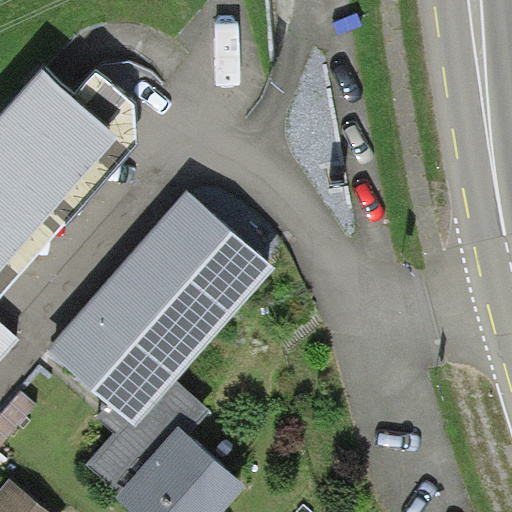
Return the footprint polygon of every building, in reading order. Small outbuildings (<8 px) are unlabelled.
[(74,96),(45,68),(0,119),(0,271),(117,136),(74,96)] [(96,73),(74,96),(117,136),(0,271),(0,299),(138,144),(136,103),(96,73)] [(188,191),(49,351),(111,403),(136,426),(176,381),(279,267),(188,191)] [(0,360),(19,339),(0,321),(0,360)] [(211,411),(176,381),(136,426),(111,403),(98,416),(117,432),(88,465),(119,494),(180,425),(192,436),(211,411)] [(0,446),(37,404),(22,390),(0,415),(0,446)] [(192,436),(180,425),(119,494),(115,498),(131,511),(226,511),(249,487),(192,436)] [(49,511),(10,480),(0,493),(0,511),(49,511)]
